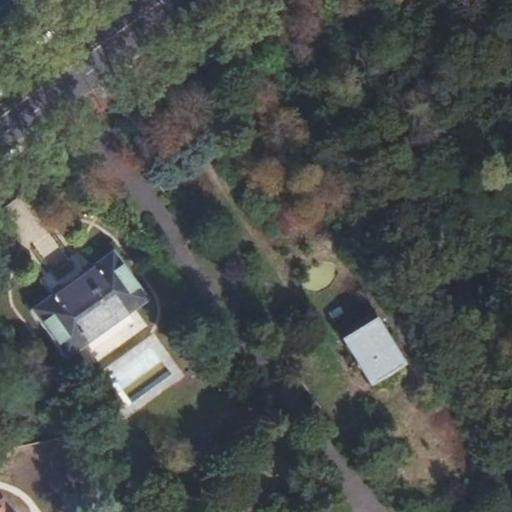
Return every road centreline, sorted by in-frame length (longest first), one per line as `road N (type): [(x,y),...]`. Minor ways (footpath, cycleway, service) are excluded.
road 1 (unknown): [(79,92),(358,511)]
road 2 (primary): [(0,150),(205,0)]
road 3 (primary): [(120,0),(0,86)]
